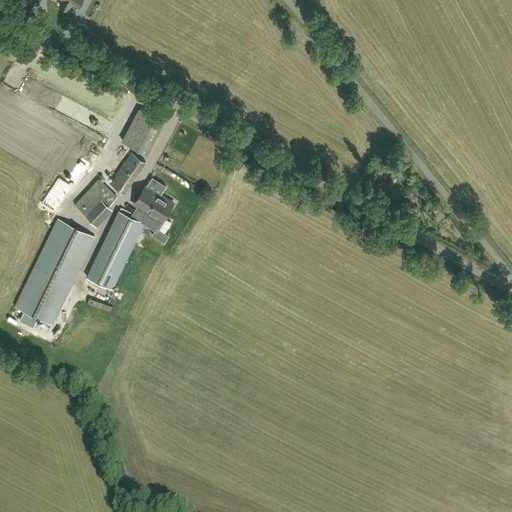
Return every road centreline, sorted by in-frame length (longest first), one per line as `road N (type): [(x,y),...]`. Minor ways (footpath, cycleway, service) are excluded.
road 1 (unclassified): [(511,289),(0,11)]
road 2 (unclassified): [(511,277),(286,0)]
